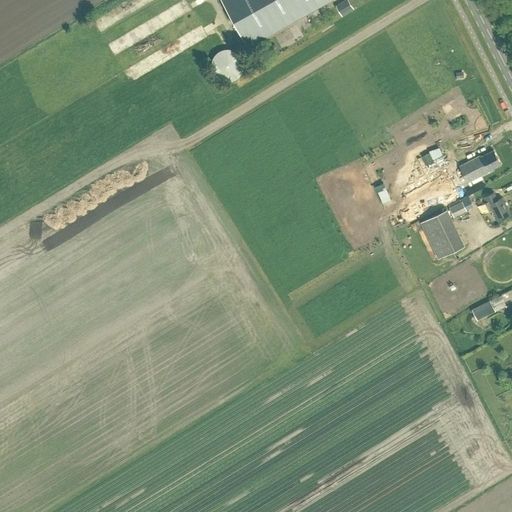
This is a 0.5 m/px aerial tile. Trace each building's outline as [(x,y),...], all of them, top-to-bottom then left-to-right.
[(222,0),(248,47),(332,0),(222,0)] [(348,0),(343,0),(335,5),(342,15),(354,8),(348,0)] [(117,45),(110,49),(114,54),(120,49),(117,45)] [(501,164),(494,150),(482,156),(481,155),(459,166),(467,182),(490,172),(489,170),(501,164)] [(445,171),(406,190),(419,217),(458,198),(445,171)] [(498,200),(494,192),(483,198),(486,203),(485,204),(489,212),(493,210),(499,222),(511,215),(502,197),(498,200)] [(449,207),(454,217),(466,210),(462,201),(449,207)] [(421,222),(438,258),(465,245),(447,209),(421,222)] [(397,290),(401,296),(410,292),(406,285),(397,290)] [(471,309),(477,320),(495,311),(490,300),(471,309)] [(454,325),(449,328),(453,335),(458,332),(454,325)]
